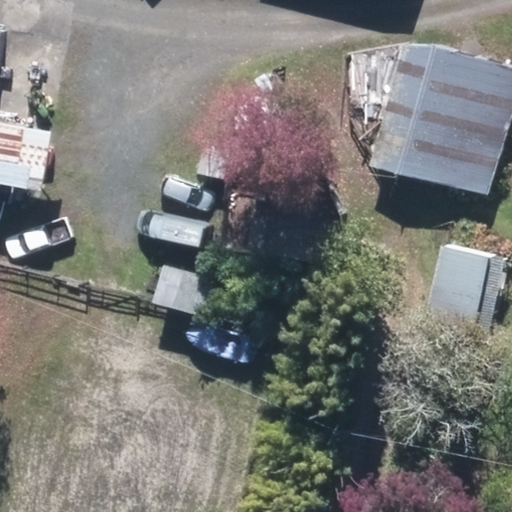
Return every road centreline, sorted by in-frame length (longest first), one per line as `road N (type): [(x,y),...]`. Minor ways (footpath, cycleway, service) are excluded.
road 1 (track): [(511,24),(231,14),(159,0)]
road 2 (track): [(231,14),(171,271)]
